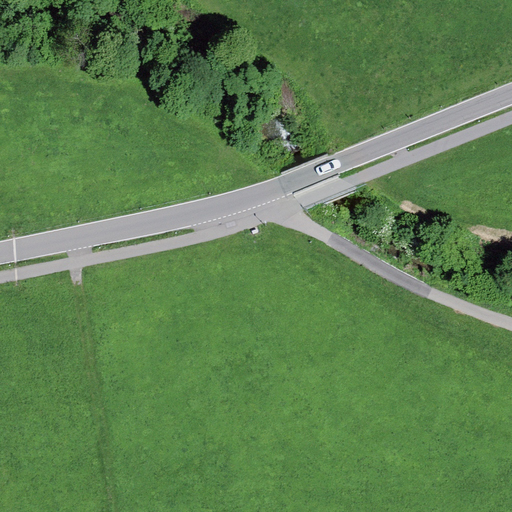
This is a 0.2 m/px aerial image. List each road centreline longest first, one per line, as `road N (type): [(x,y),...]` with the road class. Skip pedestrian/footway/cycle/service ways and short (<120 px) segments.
road 1 (tertiary): [(0,252),(269,191),(511,95)]
road 2 (track): [(111,511),(75,236)]
